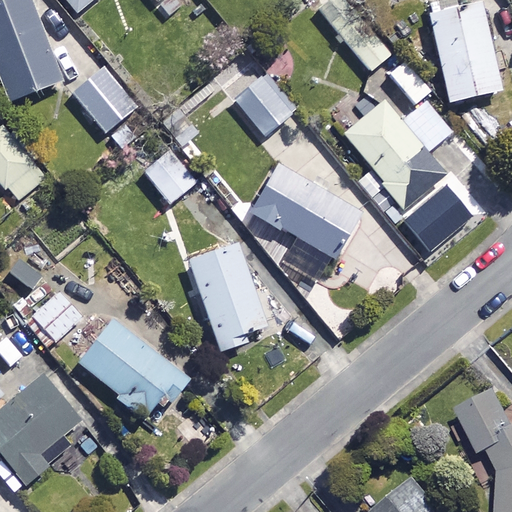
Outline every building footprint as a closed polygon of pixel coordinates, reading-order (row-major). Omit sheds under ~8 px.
[(62,87),(28,0),(24,0),(0,9),(0,74),(12,106),(62,87)] [(65,0),(79,17),(100,0),(65,0)] [(393,57),(346,0),(331,0),(319,10),(372,75),(393,57)] [(503,95),(482,7),(431,19),(452,107),(503,95)] [(279,11),(248,28),(266,61),(297,44),(279,11)] [(140,109),(107,70),(74,97),(108,136),(140,109)] [(293,117),(262,81),(236,103),(266,140),(293,117)] [(446,179),(384,106),(346,139),(408,211),(446,179)] [(47,179),(2,129),(0,130),(0,182),(19,204),(47,179)] [(200,184),(172,150),(144,174),(172,207),(200,184)] [(146,190),(129,168),(114,179),(132,201),(146,190)] [(363,218),(280,171),(255,215),(337,262),(363,218)] [(84,238),(64,212),(36,232),(56,259),(84,238)] [(269,330),(239,246),(191,263),(224,355),(249,346),(246,338),(269,330)] [(83,320),(61,295),(34,318),(57,343),(83,320)] [(187,382),(116,321),(80,364),(150,424),(187,382)] [(22,350),(0,341),(0,364),(15,370),(22,350)] [(82,426),(46,380),(0,416),(0,451),(29,488),(71,454),(62,442),(82,426)] [(511,511),(511,418),(498,395),(463,416),(486,457),(493,453),(504,471),(501,511),(511,511)] [(442,511),(420,484),(384,511),(442,511)]
